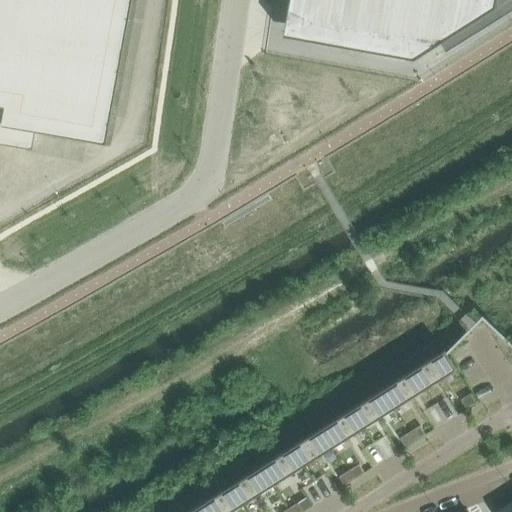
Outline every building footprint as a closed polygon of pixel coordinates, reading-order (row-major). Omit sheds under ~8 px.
[(0,0),(0,104),(6,105),(2,123),(4,124),(4,123),(107,142),(132,0),(0,0)] [(290,0),(284,34),(326,41),(328,42),(391,53),(415,58),(433,46),(495,6),(496,0),(290,0)] [(259,172),(272,128),(248,121),(234,164),(259,172)] [(445,349),(414,369),(426,388),(457,368),(445,349)] [(414,369),(383,388),(395,407),(426,388),(414,369)] [(383,388),(353,408),(364,426),(395,407),(383,388)] [(471,393),(461,399),(466,408),(476,401),(471,393)] [(353,408),(322,427),(334,446),(364,426),(353,408)] [(420,425),(410,431),(415,440),(425,433),(420,425)] [(322,427),(292,446),(304,465),(334,446),(322,427)] [(410,431),(400,438),(405,446),(415,440),(410,431)] [(292,446),(261,465),(273,484),(304,465),(292,446)] [(359,463),(349,470),(355,478),(365,472),(359,463)] [(261,465),(231,484),(243,503),(273,484),(261,465)] [(349,470),(339,476),(344,484),(355,478),(349,470)] [(231,484),(201,504),(205,511),(229,511),(243,503),(231,484)] [(299,502),(304,510),(312,505),(307,497),(299,502)] [(299,502),(289,508),(290,511),(300,511),(304,510),(299,502)] [(496,511),(511,511),(511,502),(497,511),(496,511)]
